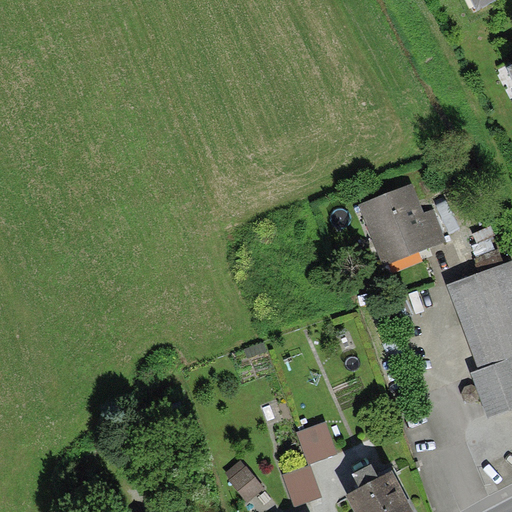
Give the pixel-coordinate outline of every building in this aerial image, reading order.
[(472,0),(477,9),(493,0),(472,0)] [(409,185),(360,203),(383,262),(445,238),(435,212),(421,217),(409,185)] [(511,271),(509,263),(447,288),(479,368),(472,371),(489,413),(511,403),(511,271)] [(245,349),(248,358),(267,352),(264,343),(245,349)] [(326,423),(297,433),(309,465),(337,454),(326,423)] [(247,502),(265,488),(246,466),(245,467),(241,462),(227,473),(231,479),(229,481),(247,502)] [(345,496),(353,511),(410,511),(393,476),(382,481),(373,463),(351,474),(359,489),(345,496)] [(283,475),(294,507),(322,497),(311,465),(283,475)] [(180,511),(212,511),(210,498),(179,503),(180,511)]
